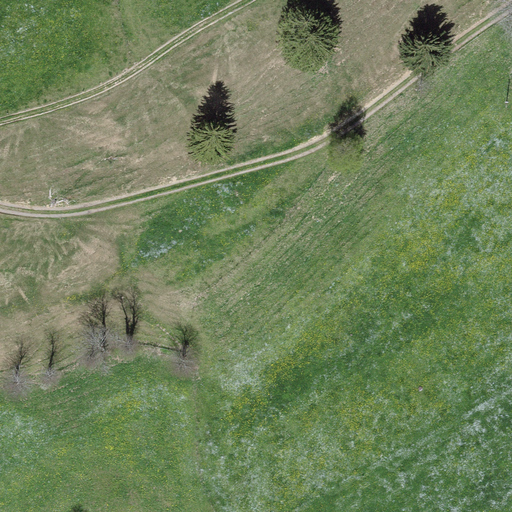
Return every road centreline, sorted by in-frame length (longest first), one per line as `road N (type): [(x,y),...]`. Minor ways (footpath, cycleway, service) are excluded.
road 1 (track): [(0,208),(106,206),(321,147),(511,13)]
road 2 (track): [(254,0),(120,84),(0,128)]
